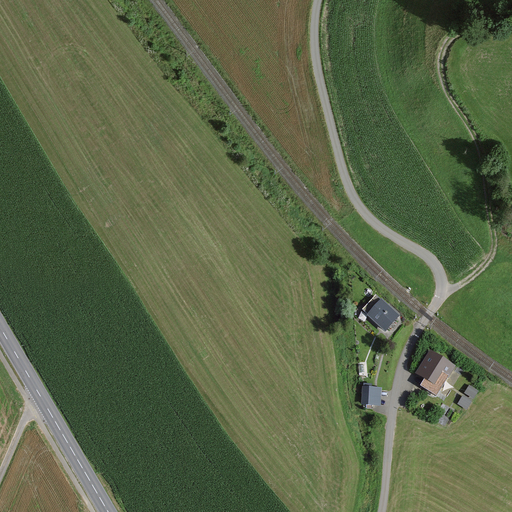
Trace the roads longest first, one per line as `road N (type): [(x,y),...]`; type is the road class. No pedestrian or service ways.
road 1 (unclassified): [(438,303),(438,266),(371,222),(344,177),(319,70),(321,0)]
road 2 (track): [(452,34),(435,59),(439,82),(488,162),(491,236),(474,276),(444,292)]
road 3 (residential): [(381,511),(401,373),(438,303)]
road 4 (primary): [(0,327),(107,511)]
